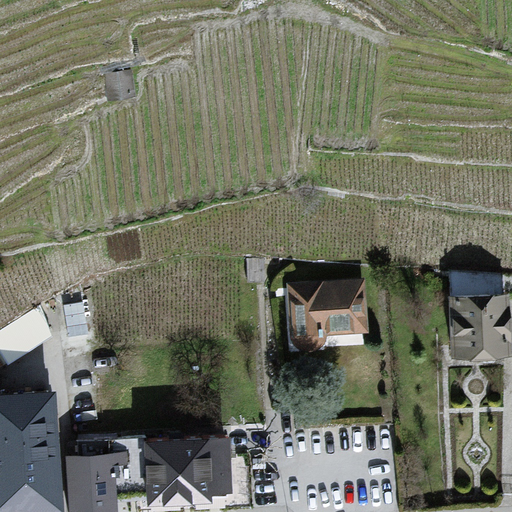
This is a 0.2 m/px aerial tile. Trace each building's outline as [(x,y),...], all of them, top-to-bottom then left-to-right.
[(264,257),(246,258),(246,280),(265,280),(264,257)] [(367,330),(363,277),(286,282),(287,291),(290,335),(297,346),(310,350),(318,346),(322,341),(324,333),(367,330)] [(506,292),(448,292),(449,355),(507,354),(506,292)] [(0,365),(52,335),(41,303),(0,329),(0,365)] [(0,389),(0,508),(59,505),(52,387),(0,389)] [(114,497),(145,496),(142,439),(143,434),(76,438),(77,452),(111,450),(114,497)] [(230,489),(227,436),(142,439),(145,496),(145,501),(210,498),(209,490),(230,489)] [(115,511),(114,497),(111,450),(77,452),(65,453),(69,511),(115,511)]
